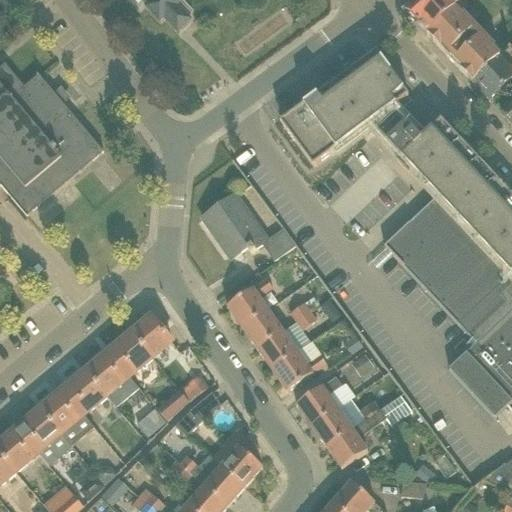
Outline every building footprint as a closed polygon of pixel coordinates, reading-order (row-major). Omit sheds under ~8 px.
[(0,0),(0,24),(1,27),(23,13),(15,0),(0,0)] [(154,0),(155,1),(146,10),(160,25),(164,21),(179,36),(180,35),(179,34),(192,22),(189,19),(193,14),(183,3),(186,0),(154,0)] [(419,0),(405,14),(428,37),(456,10),(466,0),(419,0)] [(456,10),(428,37),(473,85),(501,57),(456,10)] [(511,48),(502,58),(501,57),(473,85),(490,103),(511,82),(511,74),(510,72),(511,70),(511,48)] [(364,67),(355,74),(353,71),(352,72),(353,72),(339,82),(341,85),(332,92),(329,89),(316,99),(317,102),(308,109),(306,106),(306,107),(293,116),(292,116),(294,119),(284,127),(283,128),(313,168),(409,98),(377,54),(362,65),(364,67)] [(5,67),(0,71),(0,108),(66,185),(104,153),(63,105),(67,102),(58,92),(55,95),(39,77),(25,89),(5,67)] [(511,104),(501,115),(511,126),(511,104)] [(0,185),(2,187),(28,218),(66,185),(0,108),(0,185)] [(476,346),(449,371),(495,421),(511,405),(511,197),(478,161),(470,152),(442,122),(433,130),(421,142),(407,126),(387,144),(401,160),(396,165),(409,178),(414,174),(430,191),(437,199),(428,208),(385,248),(385,249),(476,346)] [(264,246),(268,243),(236,198),(203,221),(232,262),(248,250),(251,255),(264,246)] [(276,264),(289,255),(295,250),(286,238),(268,252),(275,262),(276,264)] [(266,282),(228,309),(243,331),(267,314),(258,301),(272,291),(266,282)] [(335,310),(329,302),(321,307),(327,316),(335,310)] [(297,324),(312,313),(306,305),(291,315),(297,324)] [(304,333),(318,322),(312,313),(297,324),(304,333)] [(282,335),(267,314),(243,331),(258,352),(282,335)] [(154,361),(173,345),(151,319),(132,335),(154,361)] [(154,361),(132,335),(109,354),(131,380),(154,361)] [(282,335),(258,352),(273,373),(298,356),(282,335)] [(351,356),(363,349),(356,339),(344,347),(351,356)] [(139,391),(131,380),(109,354),(86,373),(108,399),(109,398),(117,409),(139,391)] [(273,373),(288,394),(327,367),(320,358),(306,368),(298,356),(273,373)] [(361,379),(375,369),(365,357),(352,366),(361,379)] [(108,399),(86,373),(63,392),(68,398),(80,412),(85,418),(108,399)] [(202,378),(198,380),(190,386),(198,397),(210,389),(202,378)] [(337,412),(328,398),(342,388),(336,380),(322,390),(297,407),(313,429),(337,412)] [(63,402),(59,396),(40,412),(62,437),(80,422),(75,416),(80,412),(68,398),(63,402)] [(184,411),(173,399),(158,412),(168,424),(184,411)] [(327,450),(342,472),(367,454),(359,442),(387,422),(392,429),(412,415),(401,399),(381,412),(382,413),(366,423),(352,433),(352,432),(327,450)] [(382,413),(381,412),(374,404),(360,414),(366,423),(382,413)] [(17,430),(39,457),(50,469),(73,450),(62,437),(40,412),(17,430)] [(188,438),(190,437),(204,423),(193,412),(176,428),(188,438)] [(352,432),(337,412),(313,429),(327,450),(352,432)] [(148,441),(155,435),(144,422),(137,427),(148,441)] [(0,444),(0,455),(17,476),(39,457),(17,430),(0,444)] [(212,461),(222,469),(245,490),(263,470),(252,460),(260,451),(239,432),(212,461)] [(0,489),(17,476),(0,455),(0,489)] [(180,467),(193,478),(201,470),(187,458),(180,467)] [(511,463),(485,483),(511,497),(511,463)] [(428,487),(436,477),(423,466),(415,476),(428,487)] [(186,485),(193,478),(180,467),(173,474),(186,485)] [(96,477),(96,478),(105,489),(118,477),(111,469),(101,469),(94,475),(96,477)] [(228,509),(245,490),(222,469),(205,488),(228,509)] [(105,489),(96,478),(80,492),(90,503),(105,489)] [(427,487),(403,484),(401,499),(425,502),(427,487)] [(382,511),(352,485),(334,504),(342,511),(382,511)] [(205,488),(188,507),(193,511),(225,511),(228,509),(205,488)] [(112,509),(120,500),(110,491),(102,499),(112,509)] [(145,505),(153,511),(162,511),(166,508),(152,497),(145,505)] [(82,511),(85,510),(75,499),(60,511),(82,511)]
